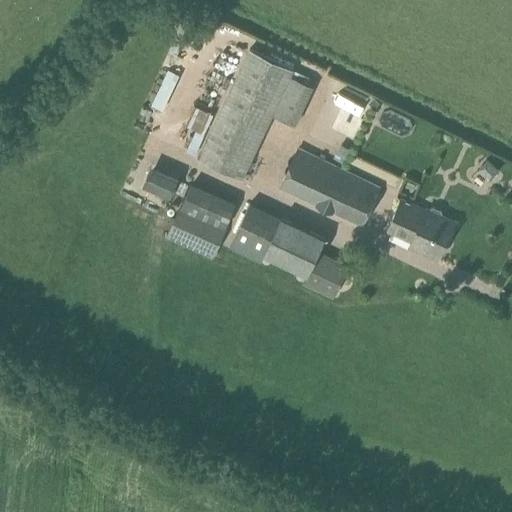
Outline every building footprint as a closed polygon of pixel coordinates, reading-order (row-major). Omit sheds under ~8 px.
[(296,70),(249,48),(197,157),(245,180),(274,116),(296,126),(314,88),(293,76),(296,70)] [(173,70),(161,65),(144,101),(157,107),(173,70)] [(173,146),(190,153),(209,111),(192,103),(173,146)] [(362,226),(377,193),(370,189),(369,182),(298,147),(278,188),(362,226)] [(119,150),(103,189),(116,194),(132,156),(119,150)] [(477,178),(492,174),(489,161),(474,165),(477,178)] [(145,163),(135,184),(161,198),(172,177),(145,163)] [(213,258),(236,203),(192,183),(168,238),(213,258)] [(405,206),(398,202),(385,230),(397,235),(401,226),(416,232),(412,240),(420,244),(418,248),(440,257),(455,222),(426,209),(426,210),(408,202),(405,206)] [(262,262),(265,256),(308,275),(302,284),(334,298),(349,265),(320,251),(325,238),(281,216),(281,217),(250,203),(229,247),(262,262)]
